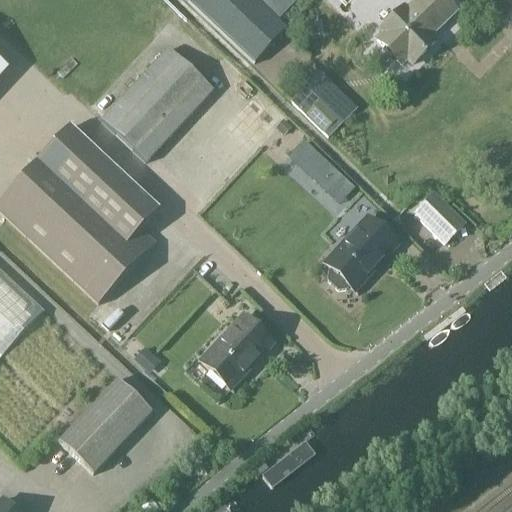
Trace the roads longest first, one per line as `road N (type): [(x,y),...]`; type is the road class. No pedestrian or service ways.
road 1 (unclassified): [(180,511),(511,252)]
road 2 (track): [(155,407),(0,263)]
